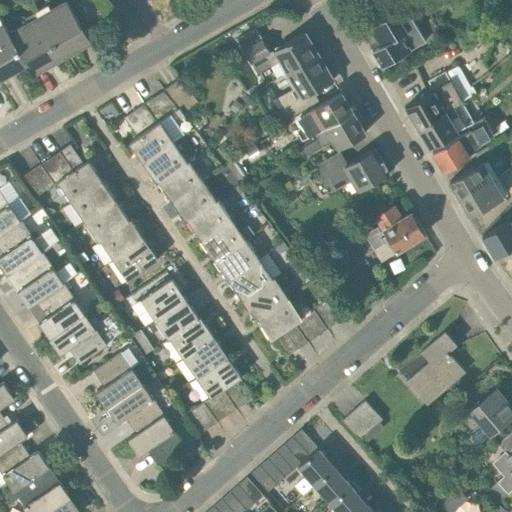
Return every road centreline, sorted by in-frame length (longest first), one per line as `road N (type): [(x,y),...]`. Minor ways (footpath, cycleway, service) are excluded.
road 1 (residential): [(172,511),(467,255)]
road 2 (residential): [(467,255),(314,0)]
road 3 (residential): [(131,511),(0,321)]
road 4 (residential): [(0,141),(165,47)]
